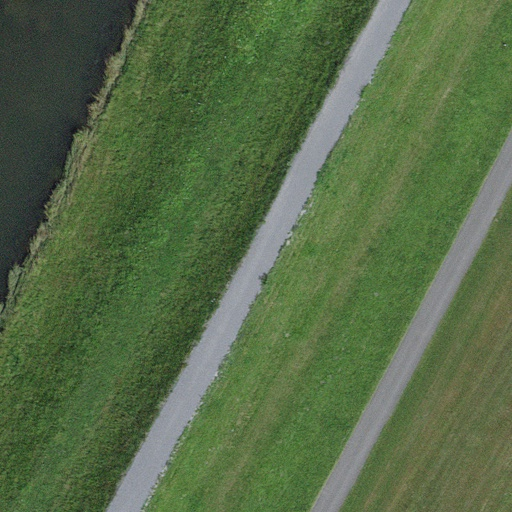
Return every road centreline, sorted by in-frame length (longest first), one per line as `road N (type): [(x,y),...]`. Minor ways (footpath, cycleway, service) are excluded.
road 1 (track): [(401,0),(134,511)]
road 2 (track): [(511,174),(334,511)]
